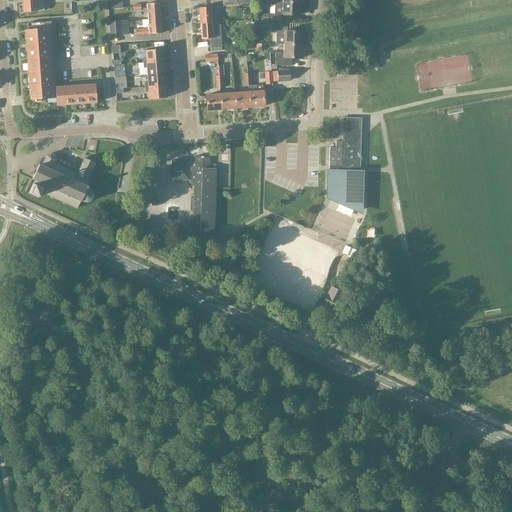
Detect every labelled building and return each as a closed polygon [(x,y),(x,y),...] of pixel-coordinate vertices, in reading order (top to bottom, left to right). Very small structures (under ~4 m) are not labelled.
[(44,11),(42,0),(22,0),(23,12),(44,11)] [(282,2),(279,1),(279,2),(275,1),(275,14),(262,14),(261,20),(280,21),(281,14),(282,14),(282,15),(298,15),(299,3),(282,2)] [(160,18),(159,3),(146,4),(147,18),(160,18)] [(212,25),(220,25),(220,20),(218,20),(216,6),(210,6),(210,7),(199,8),(200,24),(211,23),(212,25)] [(135,35),(161,33),(160,18),(147,18),(148,28),(142,29),(135,30),(135,35)] [(27,30),(24,30),(29,100),(35,100),(36,102),(41,102),(41,99),(52,98),(56,98),(56,106),(96,103),(95,84),(56,87),(51,21),(27,23),(27,30)] [(110,36),(110,35),(121,35),(120,21),(109,22),(110,36)] [(220,25),(212,25),(211,23),(200,24),(201,39),(210,39),(210,48),(222,47),(220,25)] [(284,44),(301,45),(302,32),(287,32),(287,23),(271,23),(271,32),(276,32),(276,37),(276,45),(284,45),(284,44)] [(301,59),(301,45),(284,44),(284,45),(283,53),(275,53),(275,66),(291,67),(291,58),(301,59)] [(112,46),(112,54),(120,53),(119,45),(112,46)] [(142,58),(143,63),(163,62),(162,49),(145,50),(145,58),(142,58)] [(163,62),(143,63),(143,68),(146,68),(146,75),(164,73),(163,62)] [(278,81),(290,80),(289,71),(277,72),(278,81)] [(164,73),(146,75),(147,82),(144,82),(144,87),(165,85),(164,73)] [(144,87),(138,87),(139,93),(142,92),(142,100),(148,99),(166,98),(165,85),(144,87)] [(248,92),(249,107),(264,106),(262,85),(256,85),(256,92),(248,92)] [(235,108),(249,107),(248,92),(234,93),(235,108)] [(221,110),(235,108),(234,93),(220,94),(221,110)] [(207,111),(221,110),(220,94),(206,95),(207,111)] [(361,118),(342,118),(342,142),(335,141),(335,148),(329,148),(328,198),(359,211),(361,118)] [(216,168),(208,168),(209,155),(195,155),(195,160),(186,161),(186,160),(175,160),(175,161),(171,161),(171,165),(170,165),(170,175),(171,175),(171,179),(175,179),(175,180),(185,181),(185,180),(188,180),(189,180),(189,183),(191,186),(194,186),(193,233),(193,240),(213,241),(214,225),(215,189),(216,168)] [(53,157),(52,156),(51,156),(50,156),(49,156),(48,156),(47,156),(46,157),(46,158),(45,158),(41,167),(39,166),(32,181),(35,182),(29,194),(38,199),(40,193),(52,198),(51,200),(52,200),(53,199),(63,203),(63,205),(64,205),(65,204),(77,209),(80,202),(83,202),(84,203),(85,203),(86,203),(87,203),(88,202),(89,202),(90,201),(91,200),(92,199),(92,198),(92,197),(92,196),(92,195),(92,194),(92,193),(91,192),(91,191),(90,191),(90,190),(89,189),(87,189),(88,187),(87,187),(90,181),(87,179),(94,164),(85,159),(77,175),(66,170),(67,169),(66,168),(65,170),(54,165),(55,162),(55,161),(55,160),(55,159),(55,158),(54,158),(53,157)] [(342,299),(344,300),(347,294),(332,287),(324,305),(336,311),(342,299)]
